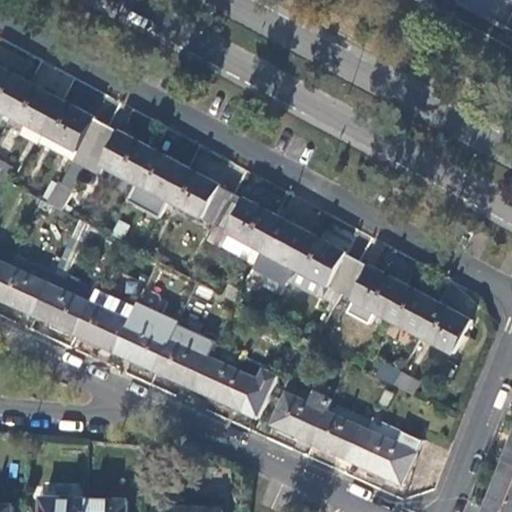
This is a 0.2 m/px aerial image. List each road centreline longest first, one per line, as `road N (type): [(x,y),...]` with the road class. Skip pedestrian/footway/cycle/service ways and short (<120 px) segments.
road 1 (residential): [(0,18),(511,293),(511,345),(443,511)]
road 2 (primary): [(121,0),(511,208)]
road 3 (primary): [(511,156),(218,0)]
road 4 (residential): [(370,509),(122,398)]
road 5 (residential): [(122,398),(0,341)]
road 6 (residential): [(0,405),(95,413),(122,398)]
